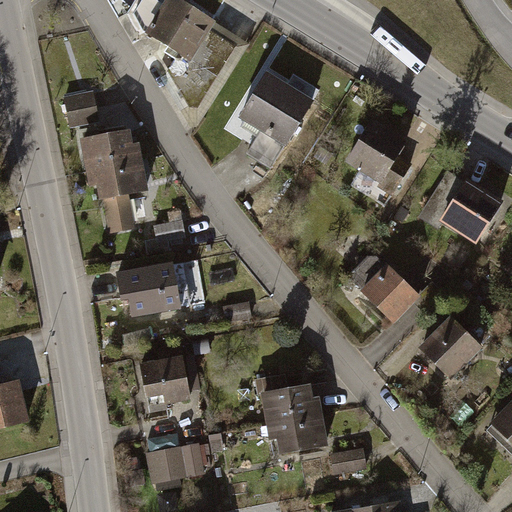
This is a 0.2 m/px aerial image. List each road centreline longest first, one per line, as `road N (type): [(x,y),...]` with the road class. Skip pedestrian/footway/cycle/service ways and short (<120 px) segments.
road 1 (residential): [(90,0),(194,173),(477,511)]
road 2 (tertiary): [(87,451),(2,0)]
road 3 (tertiary): [(511,139),(283,0)]
